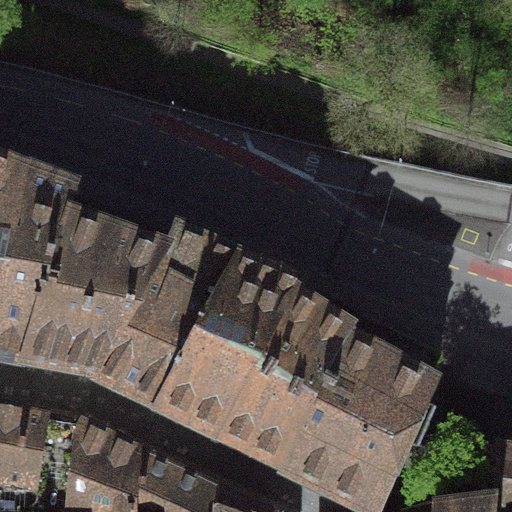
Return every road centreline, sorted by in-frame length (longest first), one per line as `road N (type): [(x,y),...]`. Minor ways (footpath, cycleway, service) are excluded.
road 1 (tertiary): [(511,311),(184,160),(0,89)]
road 2 (residential): [(0,383),(105,406),(282,490),(302,511)]
